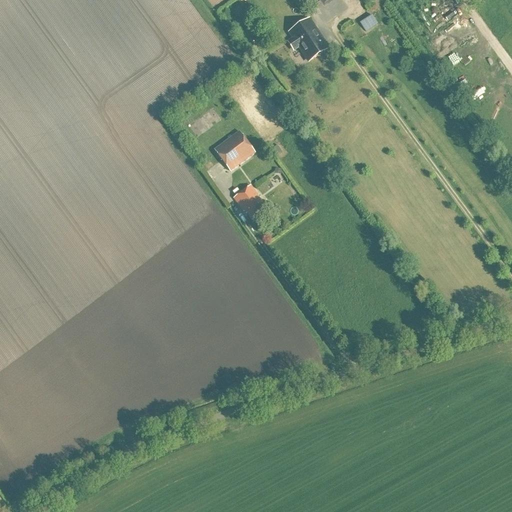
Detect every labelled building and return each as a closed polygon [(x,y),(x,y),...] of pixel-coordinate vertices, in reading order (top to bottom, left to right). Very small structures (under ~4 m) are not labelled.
[(453,13),(445,19),(447,21),(455,15),(453,13)] [(366,33),(378,25),(372,16),(360,24),(366,33)] [(293,31),(297,38),(289,43),(294,51),(299,48),(309,63),(318,57),(316,54),(327,47),(309,20),(293,31)] [(231,173),(255,155),(239,133),(214,151),(231,173)] [(278,155),(282,153),(277,146),(273,149),(278,155)] [(257,222),(270,213),(251,187),(234,200),(244,213),(245,212),(253,222),(256,219),(257,222)]
